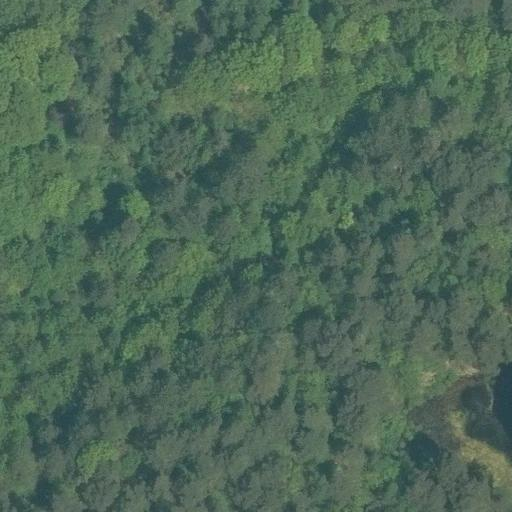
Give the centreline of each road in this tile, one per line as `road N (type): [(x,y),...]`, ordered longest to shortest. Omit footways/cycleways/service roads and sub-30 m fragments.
road 1 (unknown): [(248,319),(283,235),(357,129),(411,90),(511,89)]
road 2 (unknown): [(248,319),(301,348),(271,441),(298,511)]
